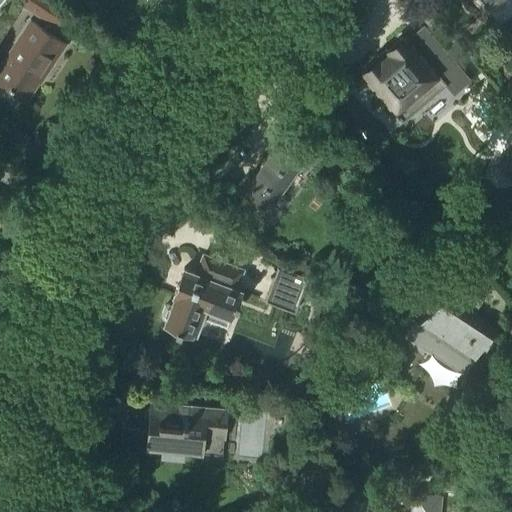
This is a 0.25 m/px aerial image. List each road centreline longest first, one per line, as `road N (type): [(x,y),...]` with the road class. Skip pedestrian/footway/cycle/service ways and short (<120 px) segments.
road 1 (tertiary): [(4,511),(23,374),(90,205)]
road 2 (tertiary): [(90,205),(150,99),(231,0)]
